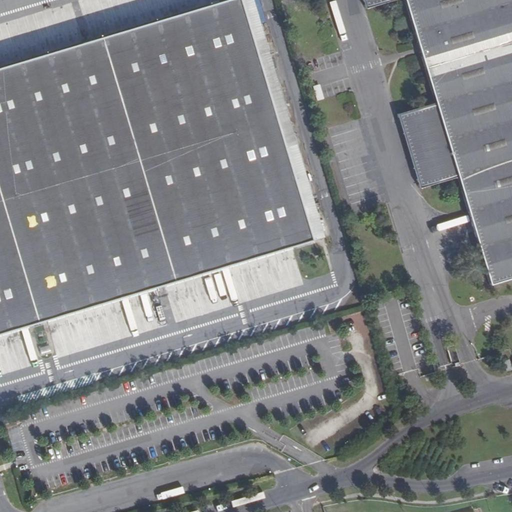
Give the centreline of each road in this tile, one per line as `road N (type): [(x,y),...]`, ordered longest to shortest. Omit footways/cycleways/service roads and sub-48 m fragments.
road 1 (unclassified): [(511,389),(419,423),(356,473)]
road 2 (unknown): [(325,365),(362,360),(368,392),(299,453)]
road 3 (unclassified): [(356,473),(411,486),(511,473)]
road 4 (unclassified): [(219,511),(356,473)]
